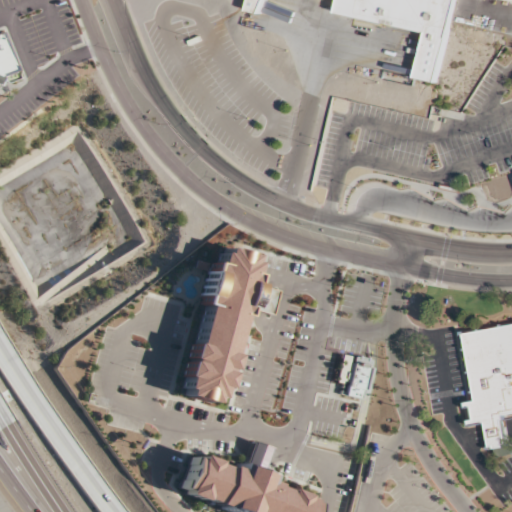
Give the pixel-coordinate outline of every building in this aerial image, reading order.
[(253,0),(251,11),(267,15),(270,0),(343,0),(340,14),(428,33),(418,78),(439,83),(457,0),(253,0)] [(0,33),(4,32),(22,81),(0,89),(0,33)] [(179,396),(221,246),(263,258),(256,284),(280,291),(273,315),(249,309),(221,408),(179,396)] [(462,332),(511,323),(511,412),(502,414),(507,442),(487,445),(483,421),(468,424),(464,402),(473,400),(462,332)] [(350,363),(370,368),(364,399),(343,395),(350,363)] [(268,447),(251,440),(243,461),(260,468),(268,447)] [(222,511),(183,497),(197,458),(319,504),(316,511),(222,511)]
